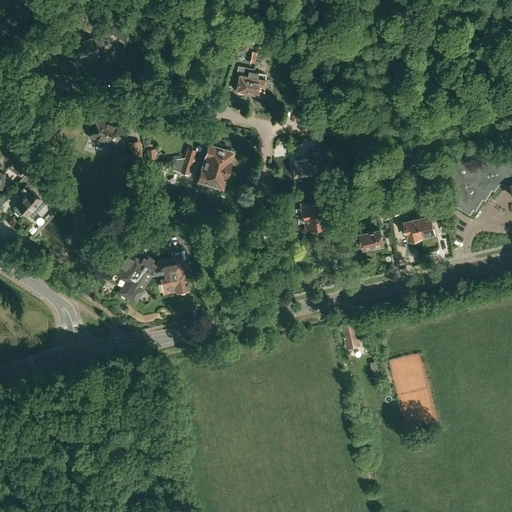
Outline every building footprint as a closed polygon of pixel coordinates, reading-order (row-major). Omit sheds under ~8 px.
[(124,40),(128,32),(114,25),(110,33),(124,40)] [(266,44),(268,33),(261,32),(258,43),(266,44)] [(102,43),(99,35),(92,38),(91,36),(83,39),(84,42),(76,45),(77,47),(75,48),(78,55),(80,54),(81,57),(89,54),(90,56),(98,53),(97,50),(99,50),(97,45),(102,43)] [(234,83),(233,88),(236,89),(235,90),(237,90),(238,92),(242,93),(243,91),(248,92),(252,71),(253,68),(238,65),(236,73),(239,73),(237,83),(234,83)] [(252,71),(248,92),(254,94),(255,95),(260,96),(260,95),(262,95),(264,86),(266,86),(267,81),(265,80),(265,79),(266,74),(258,72),(252,71)] [(92,118),(88,129),(88,131),(91,132),(91,133),(98,136),(96,141),(105,144),(107,141),(120,146),(126,131),(104,122),(105,118),(98,116),(97,119),(94,118),(92,118)] [(311,139),(311,145),(323,145),(323,150),(327,150),(327,140),(311,139)] [(228,168),(233,150),(208,143),(203,161),(225,168),(225,167),(228,168)] [(187,147),(184,158),(193,160),(194,157),(196,150),(187,147)] [(511,148),(502,151),(502,154),(489,157),(490,161),(479,163),(476,163),(470,163),(468,161),(466,160),(464,158),(461,155),(447,164),(453,173),(451,175),(457,204),(470,212),(473,206),(475,207),(483,197),(485,198),(492,187),(494,188),(498,183),(504,182),(505,187),(511,185),(511,148)] [(154,150),(147,151),(148,161),(155,160),(154,150)] [(338,152),(341,175),(350,174),(346,151),(338,152)] [(165,167),(179,171),(183,157),(168,159),(165,167)] [(198,158),(194,157),(193,160),(184,158),(179,172),(188,175),(193,160),(197,162),(198,158)] [(319,166),(311,167),(310,159),(294,161),(295,166),(294,166),(294,167),(292,168),(293,174),(295,174),(295,177),(304,176),(304,178),(320,176),(319,166)] [(25,169),(12,160),(8,167),(20,176),(25,169)] [(222,187),(228,168),(225,167),(225,168),(203,161),(197,179),(222,187)] [(130,163),(126,175),(135,178),(139,166),(130,163)] [(14,206),(13,207),(14,210),(19,215),(23,216),(26,212),(27,212),(32,217),(45,203),(40,198),(31,189),(36,184),(38,182),(32,177),(31,179),(29,178),(19,189),(23,193),(20,197),(21,199),(16,204),(15,205),(14,206)] [(42,188),(53,202),(55,200),(58,205),(63,202),(60,197),(62,196),(52,181),(42,188)] [(434,206),(442,204),(440,193),(432,195),(434,206)] [(308,227),(311,227),(313,230),(321,228),(321,224),(330,223),(325,199),(303,203),(304,210),(302,210),(303,218),(306,218),(308,227)] [(397,202),(389,204),(391,215),(399,214),(397,205),(400,205),(399,199),(397,200),(397,202)] [(391,215),(389,204),(389,202),(381,203),(382,212),(383,218),(392,217),(391,215)] [(430,233),(435,232),(431,211),(424,213),(424,214),(419,215),(419,218),(417,218),(421,235),(421,236),(421,237),(422,238),(423,238),(424,238),(430,237),(430,233)] [(410,220),(409,216),(403,217),(408,239),(421,236),(421,235),(417,218),(410,220)] [(48,231),(51,225),(39,218),(36,224),(48,231)] [(383,244),(384,244),(380,228),(368,231),(367,226),(359,227),(362,239),(360,240),(361,246),(363,245),(364,248),(376,245),(376,248),(377,248),(379,248),(380,247),(382,247),(383,246),(383,244)] [(109,273),(107,276),(121,285),(119,288),(121,289),(119,293),(120,297),(124,300),(129,299),(131,296),(133,297),(149,272),(151,269),(152,266),(149,264),(154,256),(147,251),(143,257),(134,252),(133,254),(125,249),(115,264),(112,262),(107,263),(105,267),(105,271),(109,273)] [(164,289),(176,287),(177,291),(178,291),(180,292),(182,292),(183,292),(185,291),(186,289),(187,289),(186,282),(187,282),(186,279),(185,279),(181,262),(180,257),(159,261),(161,272),(164,289)] [(362,326),(356,328),(354,322),(342,324),(347,348),(360,345),(358,338),(364,336),(362,326)]
